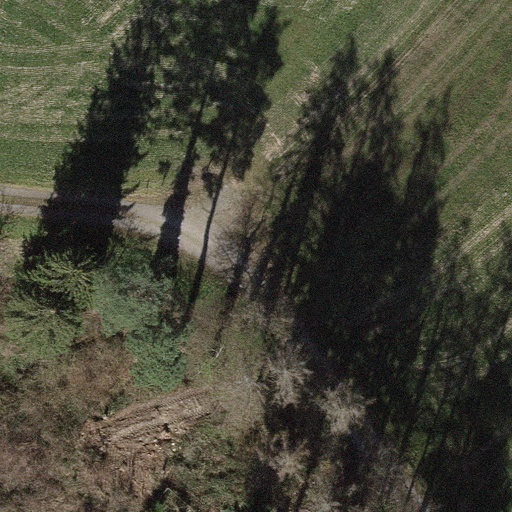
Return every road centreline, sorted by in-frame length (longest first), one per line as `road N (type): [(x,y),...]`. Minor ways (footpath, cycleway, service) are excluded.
road 1 (track): [(415,511),(215,204)]
road 2 (track): [(215,204),(291,104),(395,0)]
road 3 (track): [(0,202),(171,216),(215,204)]
